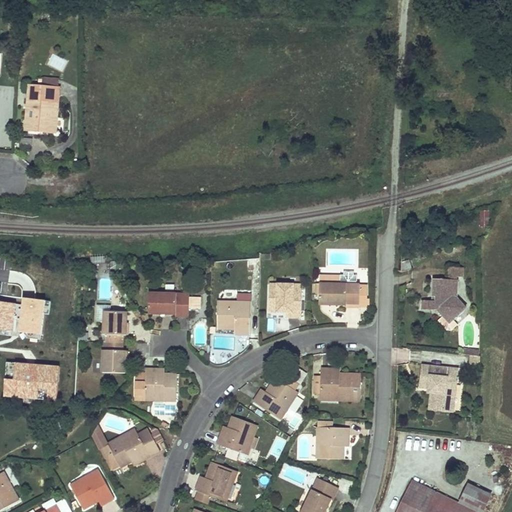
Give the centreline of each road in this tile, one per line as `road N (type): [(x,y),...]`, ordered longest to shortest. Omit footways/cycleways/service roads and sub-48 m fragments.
road 1 (residential): [(385,334),(380,439),(362,511)]
road 2 (residential): [(220,385),(244,364),(302,340),(385,334)]
road 3 (residential): [(162,511),(183,439),(220,385)]
road 4 (residential): [(392,213),(385,334)]
